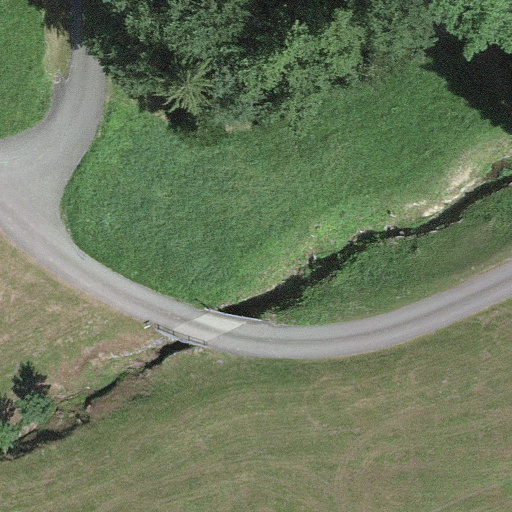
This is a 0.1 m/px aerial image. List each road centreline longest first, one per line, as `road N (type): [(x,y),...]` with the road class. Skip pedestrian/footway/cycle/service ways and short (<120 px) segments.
road 1 (track): [(0,193),(62,255),(109,287),(224,335),(336,340),(392,330),(511,274)]
road 2 (track): [(12,204),(75,108),(86,64),(87,0)]
